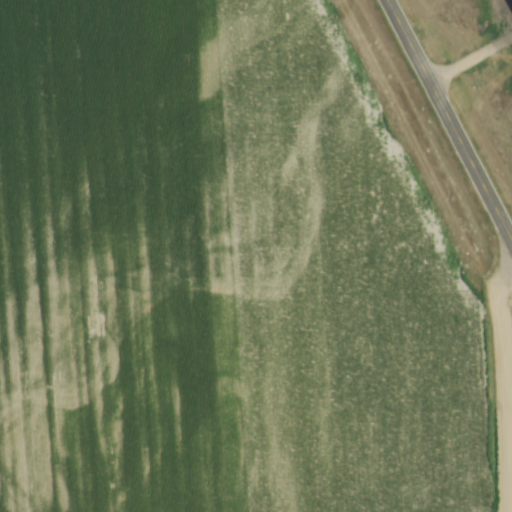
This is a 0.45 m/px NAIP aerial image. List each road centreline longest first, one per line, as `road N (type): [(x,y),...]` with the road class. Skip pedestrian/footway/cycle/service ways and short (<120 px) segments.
road 1 (primary): [(511,240),(388,0)]
road 2 (tertiary): [(506,511),(511,286)]
